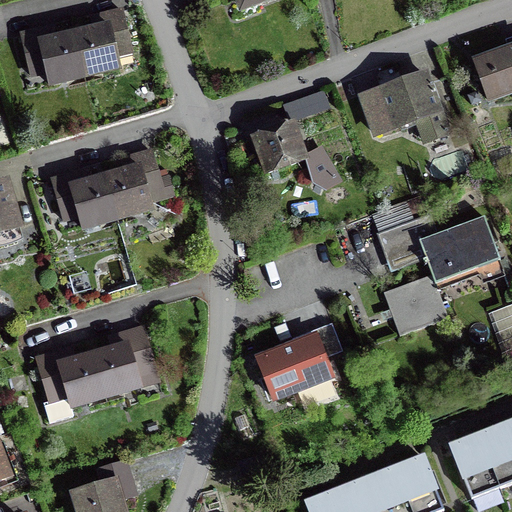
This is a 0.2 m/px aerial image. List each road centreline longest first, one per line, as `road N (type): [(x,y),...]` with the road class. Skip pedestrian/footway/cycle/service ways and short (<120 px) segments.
road 1 (residential): [(178,511),(212,408),(221,312),(220,245),(196,121)]
road 2 (residential): [(196,121),(511,6)]
road 3 (residential): [(196,121),(155,0)]
